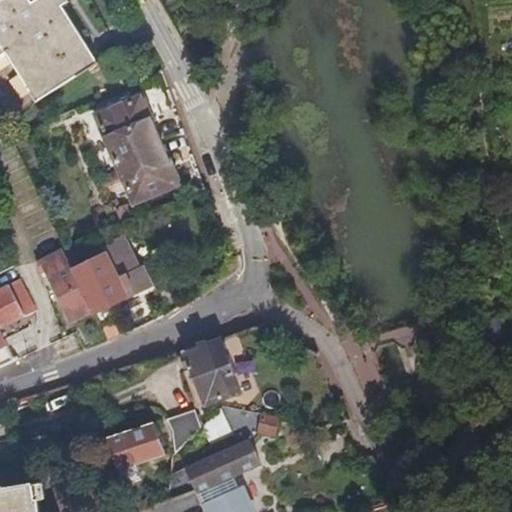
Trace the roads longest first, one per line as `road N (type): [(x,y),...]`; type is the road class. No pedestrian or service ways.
road 1 (residential): [(250,288),(219,164),(144,0)]
road 2 (residential): [(250,288),(268,306),(311,324),(336,353),(404,511)]
road 3 (residential): [(250,288),(185,325),(0,393)]
